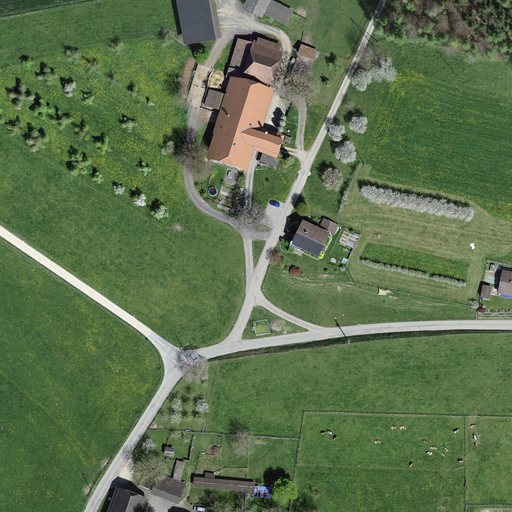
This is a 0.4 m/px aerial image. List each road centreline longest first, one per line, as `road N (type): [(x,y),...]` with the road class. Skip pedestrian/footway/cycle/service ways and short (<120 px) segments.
road 1 (residential): [(89,511),(179,363),(193,355),(320,333),(511,324)]
road 2 (track): [(320,333),(252,293),(245,228),(198,201),(190,184),(197,105),(233,20),(233,0)]
road 3 (track): [(231,347),(382,0)]
road 4 (unclassified): [(0,231),(150,334)]
